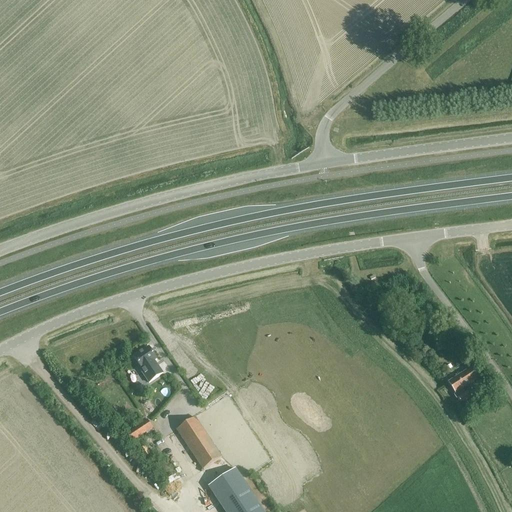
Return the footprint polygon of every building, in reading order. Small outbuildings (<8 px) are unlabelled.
[(149,349),(135,358),(143,369),(152,382),(161,375),(153,363),(156,360),(149,349)] [(461,390),(480,378),(473,367),(448,383),(455,393),(454,396),(456,399),(459,399),(462,404),(473,397),(469,391),(464,394),(461,390)] [(119,417),(113,422),(117,426),(123,421),(119,417)] [(203,470),(222,458),(195,418),(177,431),(203,470)] [(132,442),(153,429),(147,421),(127,434),(132,442)] [(193,471),(196,482),(202,481),(199,469),(193,471)] [(224,511),(264,511),(236,469),(209,488),(224,511)]
